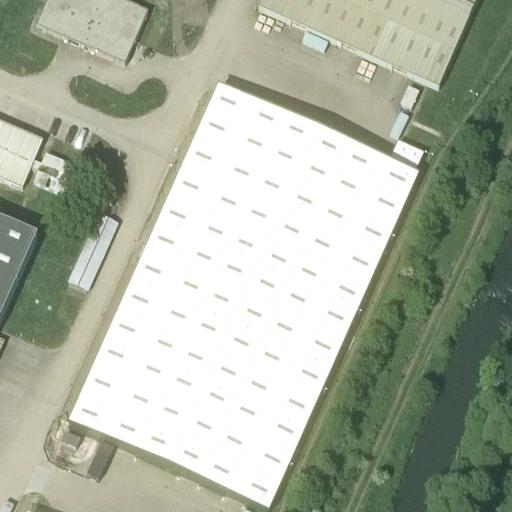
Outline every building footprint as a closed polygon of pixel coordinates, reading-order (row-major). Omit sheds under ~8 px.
[(147,16),(111,0),(47,0),(35,29),(124,69),(147,16)] [(263,0),(257,13),(437,94),(479,0),(263,0)] [(218,91),(67,429),(253,511),(270,511),(418,180),(414,178),(423,158),(396,146),(387,166),(218,91)] [(0,183),(21,193),(30,173),(37,176),(32,187),(37,189),(69,202),(81,174),(45,158),(40,168),(33,166),(42,146),(0,128),(0,183)] [(67,286),(88,295),(119,225),(97,216),(67,286)] [(0,324),(36,242),(0,226),(0,324)] [(64,436),(60,445),(75,452),(79,443),(64,436)]
